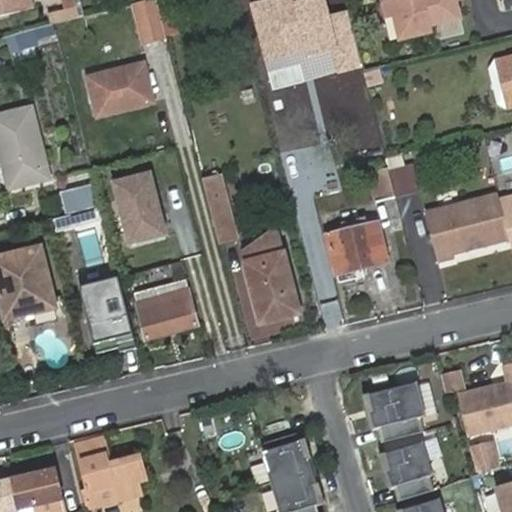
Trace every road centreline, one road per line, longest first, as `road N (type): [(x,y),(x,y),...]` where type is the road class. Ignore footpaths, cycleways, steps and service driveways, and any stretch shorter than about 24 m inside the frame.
road 1 (residential): [(0,435),(314,359)]
road 2 (residential): [(314,359),(511,312)]
road 3 (residential): [(360,511),(314,359)]
